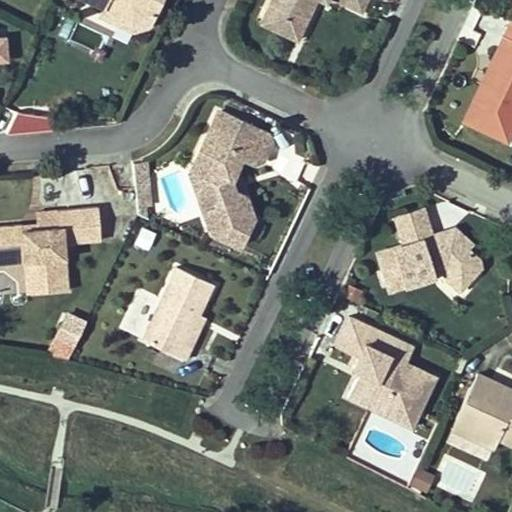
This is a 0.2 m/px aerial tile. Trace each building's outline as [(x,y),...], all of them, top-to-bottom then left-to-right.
[(81,0),(108,12),(103,21),(123,30),(127,21),(152,33),(154,33),(158,24),(154,16),(163,11),(168,0),(81,0)] [(319,4),(321,0),(328,0),(332,2),(361,15),(368,0),(273,0),(267,14),(305,33),(319,4)] [(332,2),(328,0),(321,0),(319,4),(329,9),(332,2)] [(267,14),(261,27),(300,44),(305,33),(267,14)] [(152,33),(127,21),(123,30),(139,37),(152,33)] [(0,64),(9,64),(7,35),(0,32),(0,64)] [(511,40),(508,38),(468,124),(511,145),(511,40)] [(219,210),(208,215),(215,237),(244,251),(258,221),(252,200),(244,196),(242,195),(238,193),(235,189),(234,185),(234,180),(244,160),(255,166),(258,166),(262,165),(266,163),(269,160),(269,156),(273,148),(270,138),(226,117),(198,178),(226,191),(219,210)] [(196,181),(208,215),(219,210),(226,191),(198,178),(196,181)] [(153,191),(141,192),(144,219),(152,223),(151,209),(155,209),(153,191)] [(0,232),(0,263),(13,263),(12,257),(37,256),(40,299),(76,297),(72,248),(108,246),(106,212),(66,215),(67,233),(30,236),(29,231),(0,232)] [(402,223),(406,237),(434,228),(430,213),(402,223)] [(410,250),(383,258),(394,295),(414,289),(412,285),(423,282),(425,286),(441,281),(439,277),(444,275),(448,279),(463,275),(475,285),(488,274),(488,260),(480,253),(481,249),(463,231),(448,244),(446,245),(443,246),(439,245),(434,228),(406,237),(410,250)] [(33,299),(40,299),(37,256),(12,257),(13,263),(0,263),(0,271),(31,270),(33,299)] [(186,263),(149,345),(191,365),(200,345),(194,342),(204,320),(223,280),(186,263)] [(475,285),(463,275),(448,279),(464,296),(475,285)] [(355,372),(363,375),(351,401),(388,418),(395,405),(424,418),(441,378),(412,365),(390,354),(397,340),(354,319),(340,349),(361,359),(355,372)] [(81,351),(92,329),(74,320),(63,343),(81,351)] [(204,320),(194,342),(200,345),(211,323),(204,320)] [(397,340),(390,354),(412,365),(419,350),(397,340)] [(511,394),(509,393),(511,387),(480,373),(459,417),(475,424),(479,441),(496,449),(502,438),(511,442),(511,394)] [(424,418),(395,405),(388,418),(417,431),(424,418)] [(453,428),(479,441),(475,424),(459,417),(453,428)]
